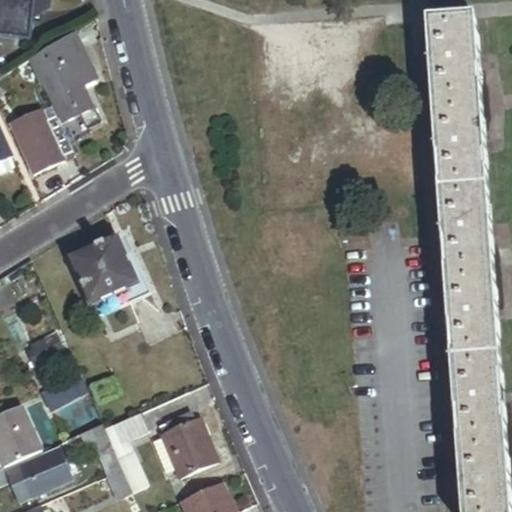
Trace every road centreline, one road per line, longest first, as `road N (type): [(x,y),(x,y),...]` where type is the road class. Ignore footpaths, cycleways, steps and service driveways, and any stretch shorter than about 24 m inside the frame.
road 1 (residential): [(300,511),(222,337),(165,153)]
road 2 (residential): [(165,153),(0,256)]
road 3 (residential): [(165,153),(128,0)]
